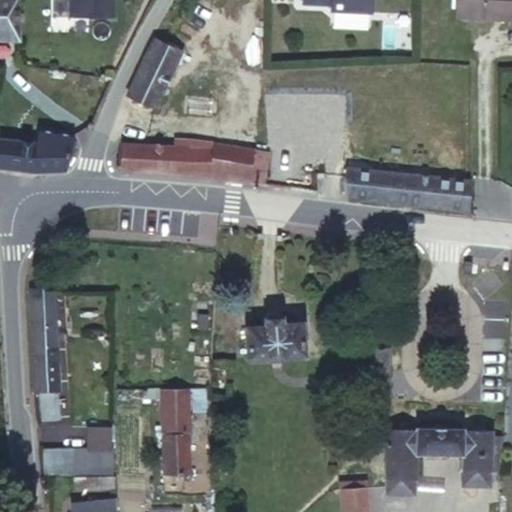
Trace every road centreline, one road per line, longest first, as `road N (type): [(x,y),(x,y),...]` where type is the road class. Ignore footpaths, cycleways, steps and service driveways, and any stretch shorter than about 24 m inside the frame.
road 1 (tertiary): [(80,189),(444,228)]
road 2 (tertiary): [(27,511),(9,256),(23,197)]
road 3 (unclassified): [(438,281),(416,306),(410,328),(416,376),(440,393),(463,378),(468,333),(456,303)]
road 4 (residential): [(80,189),(113,90),(163,0)]
